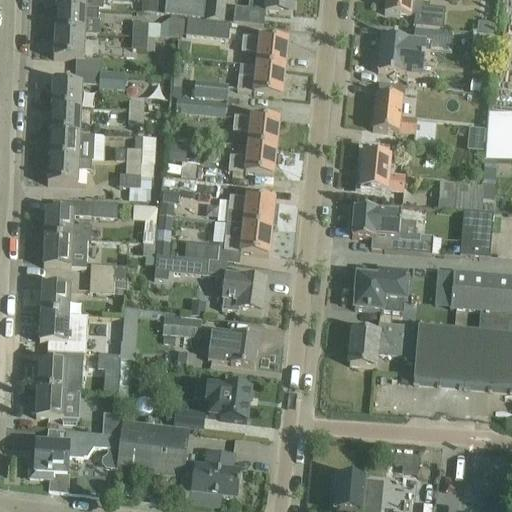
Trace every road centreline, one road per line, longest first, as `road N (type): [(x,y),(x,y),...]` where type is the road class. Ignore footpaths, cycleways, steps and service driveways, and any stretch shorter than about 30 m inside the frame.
road 1 (unclassified): [(279,511),(332,0)]
road 2 (residential): [(0,200),(8,0)]
